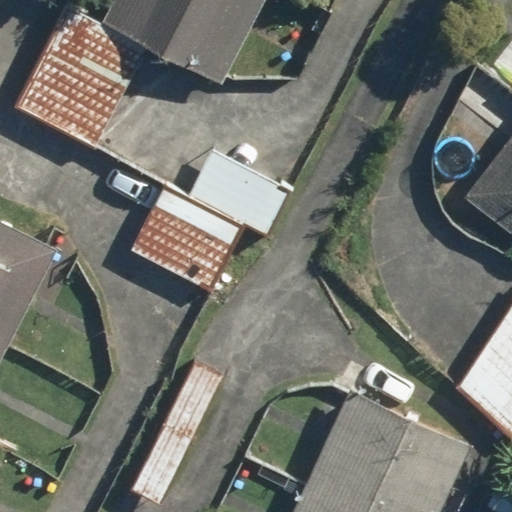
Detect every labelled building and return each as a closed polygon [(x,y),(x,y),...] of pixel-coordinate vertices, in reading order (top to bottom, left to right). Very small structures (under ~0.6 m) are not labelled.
[(151,48),(173,62),(175,57),(217,82),(264,0),(100,0),(92,14),(151,48)] [(92,148),(151,48),(92,14),(76,5),(18,105),(92,148)] [(511,135),(466,195),(511,230),(511,135)] [(267,234),(291,182),(209,145),(186,196),(160,185),(130,250),(213,287),(242,223),(267,234)] [(0,359),(58,250),(0,219),(0,359)] [(511,302),(459,385),(511,443),(511,302)] [(226,374),(192,357),(127,486),(161,503),(226,374)] [(445,511),(472,456),(345,396),(290,511),(445,511)] [(511,511),(511,483),(499,476),(484,504),(499,511),(511,511)]
